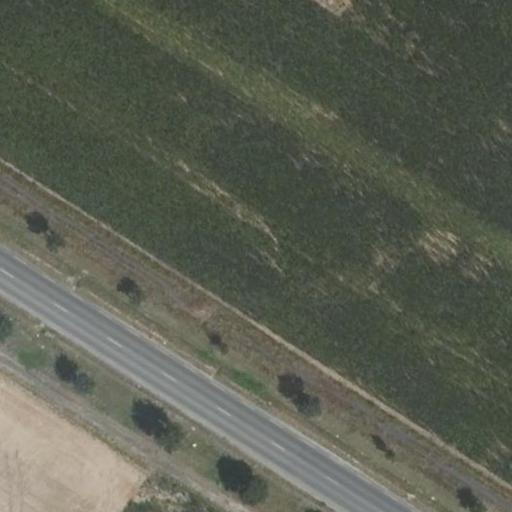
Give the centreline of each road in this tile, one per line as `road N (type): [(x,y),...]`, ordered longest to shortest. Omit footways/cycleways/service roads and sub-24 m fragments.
road 1 (track): [(0,182),(511,509)]
road 2 (secondary): [(0,271),(376,511)]
road 3 (track): [(0,354),(247,511)]
